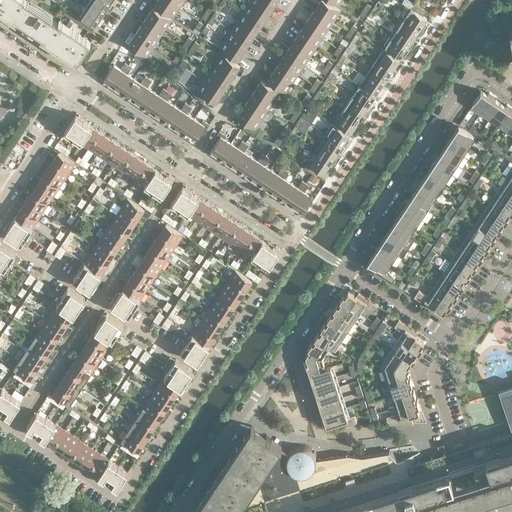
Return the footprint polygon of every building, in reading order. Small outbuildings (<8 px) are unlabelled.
[(0,0),(0,11),(4,14),(13,0),(0,0)] [(42,12),(24,0),(13,0),(4,14),(12,19),(13,17),(31,29),(41,36),(46,39),(45,41),(53,47),(67,26),(59,20),(58,22),(42,12)] [(107,9),(93,0),(89,0),(85,6),(101,17),(107,9)] [(112,1),(110,0),(93,0),(107,9),(112,1)] [(179,7),(168,0),(157,0),(155,5),(173,17),(179,7)] [(274,5),(265,0),(250,0),(249,2),(268,14),(274,5)] [(340,10),(328,2),(325,0),(320,0),(316,7),(334,20),(340,10)] [(268,14),(249,2),(243,11),(262,23),(268,14)] [(426,11),(416,4),(414,3),(411,8),(423,16),(426,11)] [(101,17),(85,6),(80,15),(96,25),(101,17)] [(171,19),(153,7),(147,16),(165,29),(171,19)] [(334,20),(316,7),(310,16),(328,29),(334,20)] [(427,18),(423,16),(411,8),(408,11),(412,13),(407,20),(422,29),(427,23),(425,22),(427,18)] [(262,23),(243,11),(237,20),(256,32),(262,23)] [(165,29),(147,16),(141,25),(159,38),(165,29)] [(328,29),(310,16),(304,25),(322,38),(328,29)] [(256,32),(237,20),(231,29),(250,41),(256,32)] [(422,29),(407,20),(403,26),(400,24),(398,27),(414,38),(416,35),(418,36),(422,29)] [(199,29),(203,23),(199,21),(195,26),(199,29)] [(159,38),(141,25),(135,34),(153,47),(159,38)] [(206,34),(210,28),(206,25),(202,31),(206,34)] [(322,38),(304,25),(298,34),(316,47),(322,38)] [(77,63),(91,42),(67,26),(53,47),(60,51),(61,49),(70,55),(69,57),(77,63)] [(412,41),(414,38),(398,27),(396,30),(399,32),(395,39),(409,48),(414,42),(412,41)] [(250,41),(231,29),(225,38),(244,50),(250,41)] [(153,47),(135,34),(128,44),(137,50),(147,56),(149,53),(153,47)] [(316,47),(298,34),(292,43),(310,56),(316,47)] [(244,50),(225,38),(219,48),(238,60),(244,50)] [(409,48),(395,39),(391,45),(387,43),(385,46),(401,57),(403,54),(405,55),(409,48)] [(310,56),(292,43),(286,53),(304,65),(310,56)] [(400,59),(384,48),(377,58),(393,69),(400,59)] [(147,56),(137,50),(134,57),(147,62),(152,55),(149,53),(147,56)] [(240,65),(230,58),(222,53),(216,62),(234,74),(240,65)] [(304,65),(286,53),(280,62),(298,74),(304,65)] [(177,63),(181,57),(177,54),(173,60),(177,63)] [(393,69),(377,58),(371,67),(387,78),(393,69)] [(234,74),(216,62),(210,71),(228,83),(234,74)] [(298,74),(280,62),(274,70),(292,83),(298,74)] [(124,71),(121,69),(114,64),(103,79),(114,86),(124,71)] [(387,78),(371,67),(365,76),(381,87),(387,78)] [(292,83),(274,70),(268,80),(286,92),(292,83)] [(134,78),(127,73),(124,71),(114,86),(124,93),(134,78)] [(228,83),(210,71),(204,80),(222,92),(228,83)] [(381,87),(365,76),(359,85),(375,96),(381,87)] [(144,84),(141,82),(134,78),(124,93),(134,100),(144,84)] [(204,80),(199,87),(197,90),(207,96),(216,102),(222,92),(204,80)] [(280,92),(273,87),(262,80),(255,89),(274,101),(280,92)] [(154,91),(147,86),(144,84),(134,100),(144,106),(154,91)] [(207,96),(197,90),(199,87),(196,85),(191,92),(201,102),(207,96)] [(375,96),(359,85),(353,94),(369,105),(375,96)] [(274,101),(255,89),(250,98),(268,110),(274,101)] [(481,112),(492,94),(489,91),(487,94),(481,90),(480,90),(481,91),(471,106),(481,112)] [(164,98),(161,95),(154,91),(144,106),(154,113),(164,98)] [(307,101),(311,95),(307,93),(303,99),(307,101)] [(369,105),(353,94),(347,103),(363,114),(369,105)] [(489,118),(500,103),(495,99),(496,96),(492,94),(481,112),(489,118)] [(174,104),(168,100),(164,98),(154,113),(164,120),(174,104)] [(268,110),(250,98),(243,107),(262,119),(268,110)] [(363,114),(347,103),(341,112),(357,123),(363,114)] [(498,124),(510,106),(507,103),(505,106),(500,103),(489,118),(498,124)] [(184,111),(181,109),(174,104),(164,120),(174,126),(184,111)] [(507,130),(511,123),(511,106),(510,106),(498,124),(507,130)] [(262,119),(243,107),(237,116),(246,122),(256,128),(258,125),(262,119)] [(29,118),(33,112),(28,108),(24,115),(29,118)] [(194,118),(187,113),(184,111),(174,126),(184,133),(194,118)] [(357,123),(341,112),(335,121),(351,132),(357,123)] [(81,143),(92,126),(76,115),(75,115),(64,132),(81,143)] [(194,140),(203,126),(200,124),(201,122),(194,118),(184,133),(194,140)] [(209,124),(203,119),(201,122),(200,124),(203,126),(207,128),(209,124)] [(256,128),(246,122),(243,129),(255,135),(260,127),(258,125),(256,128)] [(347,137),(349,134),(333,124),(331,127),(334,129),(330,136),(345,145),(349,139),(347,137)] [(476,137),(460,126),(459,125),(458,124),(452,135),(454,136),(470,147),(476,137)] [(89,148),(100,131),(92,126),(81,143),(89,148)] [(285,135),(289,129),(285,126),(281,132),(285,135)] [(226,135),(219,130),(217,135),(220,137),(223,139),(224,138),(226,135)] [(97,153),(108,136),(100,131),(89,148),(97,153)] [(470,147),(454,136),(452,135),(446,144),(464,156),(470,147)] [(105,159),(116,142),(108,136),(97,153),(105,159)] [(345,145),(330,136),(326,142),(323,140),(320,143),(337,154),(338,151),(341,152),(345,145)] [(221,157),(231,142),(224,138),(223,139),(220,137),(210,150),(221,157)] [(113,164),(124,147),(116,142),(105,159),(113,164)] [(241,149),(238,147),(231,142),(221,157),(231,164),(241,149)] [(335,156),(337,154),(320,143),(318,146),(322,148),(318,155),(332,164),(337,158),(335,156)] [(464,156),(446,144),(440,153),(442,154),(458,165),(464,156)] [(121,169),(132,152),(124,147),(113,164),(121,169)] [(251,155),(244,151),(241,149),(231,164),(241,171),(251,155)] [(75,163),(58,151),(53,160),(70,171),(75,163)] [(129,175),(140,158),(132,152),(121,169),(129,175)] [(458,165),(442,154),(440,153),(434,162),(452,174),(458,165)] [(261,162),(258,160),(251,155),(241,171),(251,177),(261,162)] [(332,164),(318,155),(313,161),(310,159),(308,162),(320,170),(324,173),(326,170),(328,171),(332,164)] [(500,169),(507,173),(511,165),(511,160),(507,157),(500,169)] [(137,180),(148,163),(140,158),(129,175),(137,180)] [(489,171),(496,161),(492,158),(485,168),(489,171)] [(70,171),(53,160),(47,168),(64,179),(70,171)] [(271,169),(264,164),(261,162),(251,177),(261,184),(271,169)] [(320,170),(308,162),(304,167),(316,175),(320,170)] [(452,174),(434,162),(428,171),(430,172),(446,183),(452,174)] [(144,185),(155,168),(148,163),(137,180),(144,185)] [(64,179),(47,168),(42,176),(59,187),(64,179)] [(161,196),(172,179),(155,168),(144,185),(161,196)] [(281,176),(278,173),(271,169),(261,184),(271,191),(281,176)] [(446,183),(430,172),(428,171),(422,180),(440,192),(446,183)] [(511,178),(507,175),(501,185),(511,192),(511,178)] [(59,187),(42,176),(37,184),(54,195),(59,187)] [(291,182),(284,178),(281,176),(271,191),(281,197),(291,182)] [(477,190),(483,180),(479,177),(473,187),(477,190)] [(440,192),(422,180),(416,189),(418,190),(434,201),(440,192)] [(301,189),(298,187),(291,182),(281,197),(291,204),(301,189)] [(54,195),(37,184),(31,192),(48,203),(54,195)] [(511,192),(501,185),(494,194),(511,206),(511,192)] [(188,214),(199,197),(182,186),(171,203),(188,214)] [(311,196),(304,191),(301,189),(291,204),(301,211),(311,196)] [(434,201),(418,190),(416,189),(410,198),(428,210),(434,201)] [(48,203),(31,192),(26,200),(43,211),(48,203)] [(511,206),(494,194),(488,204),(507,217),(507,216),(510,212),(511,213),(511,212),(511,206)] [(464,209),(471,199),(467,196),(460,206),(464,209)] [(195,219),(207,202),(199,197),(188,214),(195,219)] [(144,209),(127,198),(122,206),(139,217),(144,209)] [(428,210),(410,198),(404,207),(406,208),(422,219),(428,210)] [(43,211),(26,200),(21,208),(38,219),(43,211)] [(203,224),(215,207),(207,202),(195,219),(203,224)] [(507,217),(488,204),(482,213),(501,226),(501,225),(503,222),(505,223),(509,217),(507,216),(507,217)] [(139,217),(122,206),(116,214),(133,225),(139,217)] [(211,230),(223,213),(215,207),(203,224),(211,230)] [(422,219),(406,208),(404,207),(398,216),(416,228),(422,219)] [(38,219),(21,208),(16,215),(33,227),(38,219)] [(219,235),(231,218),(223,213),(211,230),(219,235)] [(501,226),(482,213),(475,223),(494,235),(495,235),(497,231),(499,232),(503,226),(501,225),(501,226)] [(133,225),(116,214),(111,222),(128,233),(133,225)] [(21,244),(33,227),(16,215),(4,232),(21,244)] [(451,228),(458,218),(454,215),(447,225),(451,228)] [(416,228),(398,216),(392,225),(394,226),(410,237),(416,228)] [(228,241),(239,224),(231,218),(219,235),(228,241)] [(128,233),(111,222),(106,230),(123,241),(128,233)] [(183,235),(166,223),(160,232),(177,243),(183,235)] [(494,235),(475,223),(469,232),(488,245),(491,241),(492,242),(496,236),(495,235),(494,235)] [(236,246),(247,229),(239,224),(228,241),(236,246)] [(410,237),(394,226),(392,225),(386,234),(404,246),(410,237)] [(244,251),(255,234),(247,229),(236,246),(244,251)] [(123,241),(106,230),(100,238),(117,249),(123,241)] [(177,243),(160,232),(155,240),(172,251),(177,243)] [(488,245),(469,232),(463,242),(481,255),(482,254),(484,250),(486,252),(490,246),(488,245)] [(251,256),(262,239),(255,234),(244,251),(251,256)] [(404,246),(386,234),(380,243),(382,244),(398,255),(404,246)] [(439,247),(445,237),(441,234),(434,244),(439,247)] [(117,249),(100,238),(95,246),(112,257),(117,249)] [(268,267),(279,250),(262,239),(251,256),(268,267)] [(172,251),(155,240),(150,247),(167,259),(172,251)] [(0,266),(4,269),(16,252),(0,241),(0,266)] [(481,255),(463,242),(456,252),(475,264),(476,264),(478,260),(480,261),(483,255),(482,254),(481,255)] [(398,255),(382,244),(380,243),(374,252),(392,264),(398,255)] [(112,257),(95,246),(90,254),(107,265),(112,257)] [(167,259),(150,247),(144,256),(161,267),(167,259)] [(388,270),(392,264),(374,252),(367,262),(368,262),(378,268),(376,271),(392,282),(395,278),(388,270)] [(475,264),(456,252),(450,261),(469,274),(469,273),(472,269),(473,271),(477,265),(476,264),(475,264)] [(426,266),(433,256),(429,253),(422,263),(426,266)] [(107,265),(90,254),(85,262),(102,273),(107,265)] [(161,267),(144,256),(139,264),(156,275),(161,267)] [(469,274),(450,261),(444,271),(463,283),(465,279),(467,280),(471,274),(469,273),(469,274)] [(90,290),(101,273),(102,273),(85,262),(73,278),(90,290)] [(156,275),(139,264),(134,272),(151,283),(156,275)] [(252,281),(235,269),(229,278),(246,289),(252,281)] [(463,283),(444,271),(437,280),(456,293),(457,292),(459,288),(461,290),(464,284),(463,283)] [(151,283),(134,272),(128,280),(145,291),(151,283)] [(413,285),(420,275),(416,272),(409,282),(413,285)] [(246,289),(229,278),(224,286),(241,297),(246,289)] [(145,291),(128,280),(123,287),(140,299),(145,291)] [(456,293),(437,280),(431,290),(450,302),(453,298),(454,299),(458,293),(457,292),(456,293)] [(241,297),(224,286),(219,294),(236,305),(241,297)] [(74,315),(85,298),(68,287),(57,304),(74,315)] [(129,315),(140,299),(123,287),(112,304),(129,315)] [(378,305),(358,292),(356,295),(348,290),(345,295),(343,294),(340,299),(360,313),(365,306),(373,312),(378,305)] [(450,302),(431,290),(427,295),(419,290),(414,297),(433,310),(435,307),(443,312),(446,307),(448,308),(452,303),(450,302)] [(236,305),(219,294),(213,302),(230,313),(236,305)] [(360,313),(340,299),(339,300),(341,301),(339,304),(337,303),(334,309),(354,322),(360,313)] [(230,313),(213,302),(208,310),(225,321),(230,313)] [(74,315),(57,304),(52,311),(69,322),(74,315)] [(354,322),(334,309),(333,309),(335,310),(332,314),(331,313),(327,318),(348,332),(354,322)] [(225,321),(208,310),(203,318),(220,329),(225,321)] [(69,322),(52,311),(46,319),(63,330),(69,322)] [(112,341),(123,324),(106,312),(95,329),(112,341)] [(374,329),(380,319),(376,316),(370,326),(374,329)] [(220,329),(203,318),(197,326),(214,337),(220,329)] [(348,332),(327,318),(327,319),(328,320),(326,323),(324,322),(321,328),(341,341),(348,332)] [(63,330),(46,319),(41,327),(58,338),(63,330)] [(424,341),(416,335),(418,332),(399,319),(394,326),(403,332),(398,338),(419,352),(422,346),(421,345),(424,341)] [(380,333),(387,323),(383,320),(376,330),(380,333)] [(214,337),(197,326),(192,333),(209,345),(214,337)] [(58,338),(41,327),(36,335),(53,346),(58,338)] [(341,341),(321,328),(322,329),(320,333),(318,332),(314,338),(316,339),(328,347),(335,351),(341,341)] [(112,341),(95,329),(90,337),(107,348),(112,341)] [(198,361),(209,345),(192,333),(181,350),(198,361)] [(53,346),(36,335),(30,343),(47,355),(53,346)] [(107,348),(90,337),(85,345),(102,356),(107,348)] [(419,352),(398,338),(392,348),(413,361),(416,356),(415,355),(417,351),(419,352)] [(322,356),(328,347),(316,339),(313,342),(312,341),(308,347),(310,348),(306,354),(322,356)] [(47,355),(30,343),(25,351),(42,363),(47,355)] [(102,356),(85,345),(80,353),(97,364),(102,356)] [(355,357),(362,347),(357,345),(351,355),(355,357)] [(413,361),(392,348),(380,365),(408,369),(410,365),(408,364),(411,361),(412,362),(413,361)] [(42,363),(25,351),(20,359),(37,371),(42,363)] [(97,364),(80,353),(74,361),(91,372),(97,364)] [(325,367),(322,356),(306,354),(308,361),(306,362),(309,372),(325,367)] [(181,387),(193,370),(176,358),(164,375),(181,387)] [(37,371),(20,359),(14,368),(31,379),(37,371)] [(91,372),(74,361),(69,369),(86,380),(91,372)] [(357,375),(353,364),(348,365),(352,377),(357,375)] [(331,365),(325,367),(309,372),(313,383),(334,376),(331,365)] [(408,378),(407,374),(409,373),(408,369),(380,365),(387,385),(410,378),(410,377),(408,378)] [(86,380),(69,369),(63,377),(80,388),(86,380)] [(181,387),(164,375),(159,383),(176,394),(181,387)] [(338,386),(334,376),(313,383),(316,393),(338,386)] [(80,388),(63,377),(58,385),(75,396),(80,388)] [(412,389),(410,384),(412,384),(410,378),(387,385),(390,396),(414,389),(414,388),(412,389)] [(176,394),(159,383),(154,391),(171,402),(176,394)] [(363,396),(360,384),(355,386),(359,397),(363,396)] [(75,396),(58,385),(53,393),(70,405),(75,396)] [(433,511),(472,499),(511,486),(511,385),(499,390),(511,425),(511,424),(511,431),(468,445),(473,461),(462,465),(450,469),(451,471),(370,497),(364,479),(408,465),(401,458),(399,458),(391,450),(389,449),(387,449),(387,451),(362,455),(348,453),(319,458),(318,455),(317,454),(316,452),(315,451),(314,450),(313,448),(312,447),(311,447),(310,446),(308,445),(307,445),(305,444),(303,444),(302,444),(300,444),(299,444),(297,444),(296,444),(295,445),(293,446),(292,446),(291,447),(289,448),(288,449),(288,450),(287,451),(281,447),(282,445),(272,438),(266,435),(251,425),(193,511),(433,511)] [(341,397),(338,386),(316,393),(320,403),(341,397)] [(372,397),(370,391),(368,386),(363,387),(367,398),(372,397)] [(0,408),(11,416),(21,400),(2,388),(0,390),(0,408)] [(15,389),(13,393),(22,398),(24,394),(15,389)] [(415,399),(414,395),(416,395),(414,389),(390,396),(394,407),(417,399),(415,399)] [(171,402),(154,391),(149,399),(166,410),(171,402)] [(344,407),(341,397),(320,403),(323,414),(344,407)] [(166,410),(149,399),(143,407),(160,418),(166,410)] [(410,414),(419,411),(417,406),(419,406),(417,399),(394,407),(396,413),(386,416),(389,424),(413,424),(410,414)] [(160,418),(143,407),(138,415),(155,426),(160,418)] [(347,417),(344,407),(323,414),(326,423),(326,425),(340,420),(341,426),(358,425),(354,414),(347,417)] [(378,418),(377,413),(375,407),(370,408),(374,420),(378,418)] [(45,439),(56,423),(37,411),(27,426),(45,439)] [(155,426),(138,415),(133,423),(150,434),(155,426)] [(54,445),(64,429),(56,423),(45,439),(54,445)] [(150,434),(133,423),(127,431),(144,442),(150,434)] [(63,451),(73,435),(64,429),(54,445),(63,451)] [(144,442),(127,431),(122,439),(139,451),(144,442)] [(72,457),(82,441),(73,435),(63,451),(72,457)] [(81,463),(91,447),(82,441),(72,457),(81,463)] [(90,469),(100,453),(91,447),(81,463),(90,469)] [(99,474),(109,459),(100,453),(90,469),(99,474)] [(117,487),(128,471),(109,459),(99,474),(117,487)]
